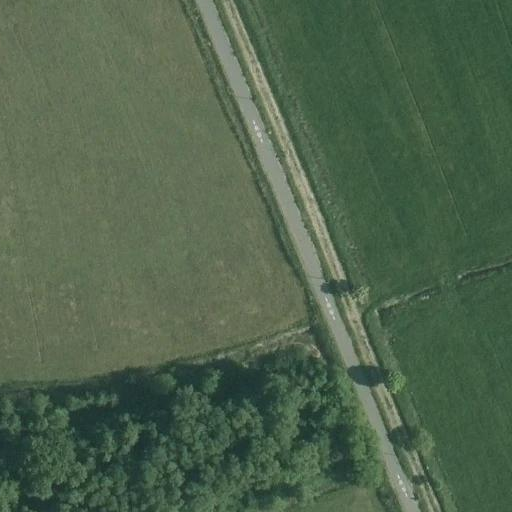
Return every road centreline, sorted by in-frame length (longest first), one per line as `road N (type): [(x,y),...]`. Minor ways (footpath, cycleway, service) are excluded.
road 1 (unclassified): [(410,511),(203,0)]
road 2 (track): [(226,0),(430,511)]
